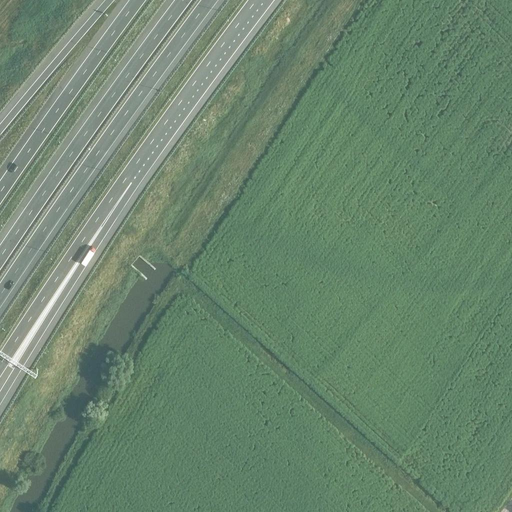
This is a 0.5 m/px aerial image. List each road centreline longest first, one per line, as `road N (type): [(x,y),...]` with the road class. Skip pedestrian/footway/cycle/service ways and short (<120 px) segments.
road 1 (motorway): [(0,294),(211,0)]
road 2 (motorway): [(179,0),(0,257)]
road 3 (motorway): [(0,401),(128,175)]
road 4 (motorway): [(136,0),(0,191)]
road 5 (motorway): [(0,364),(128,175)]
road 6 (motorway): [(128,175),(256,0)]
road 7 (motorway): [(110,0),(0,129)]
